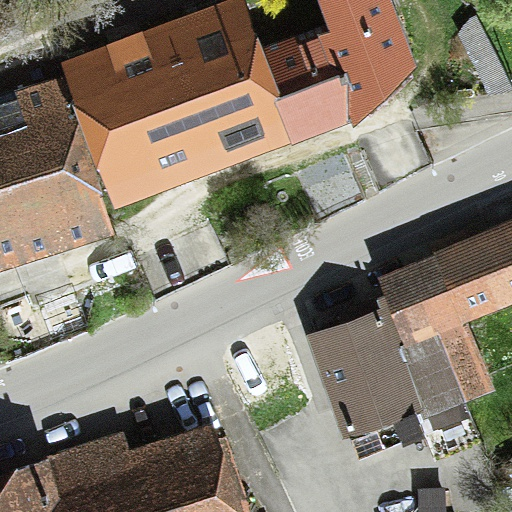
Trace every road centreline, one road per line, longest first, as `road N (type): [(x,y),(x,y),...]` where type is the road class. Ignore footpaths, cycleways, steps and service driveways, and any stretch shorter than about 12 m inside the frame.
road 1 (tertiary): [(0,397),(511,157)]
road 2 (unknown): [(137,0),(0,44)]
